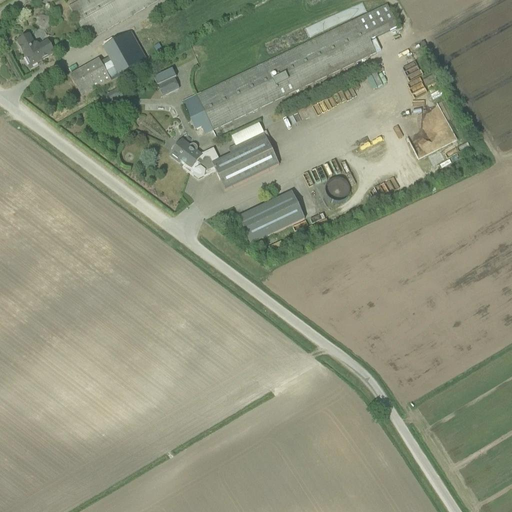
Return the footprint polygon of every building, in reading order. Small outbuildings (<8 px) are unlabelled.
[(88,0),(69,10),(87,43),(165,0),(88,0)] [(388,8),(178,104),(194,139),(196,139),(374,57),(368,44),(398,31),(388,8)] [(113,81),(147,62),(131,34),(104,48),(110,59),(102,63),(101,60),(71,76),(84,99),(114,83),(113,81)] [(30,71),(58,56),(49,40),(37,47),(31,36),(16,44),(30,71)] [(414,68),(401,74),(410,92),(423,86),(414,68)] [(154,77),(162,97),(179,90),(174,78),(176,77),(173,69),(154,77)] [(228,192),(281,165),(268,139),(215,166),(228,192)] [(172,159),(193,173),(205,156),(183,142),(172,159)] [(351,199),(350,187),(354,186),(352,177),(328,181),(331,202),(351,199)] [(253,247),(307,222),(294,194),(241,219),(253,247)]
